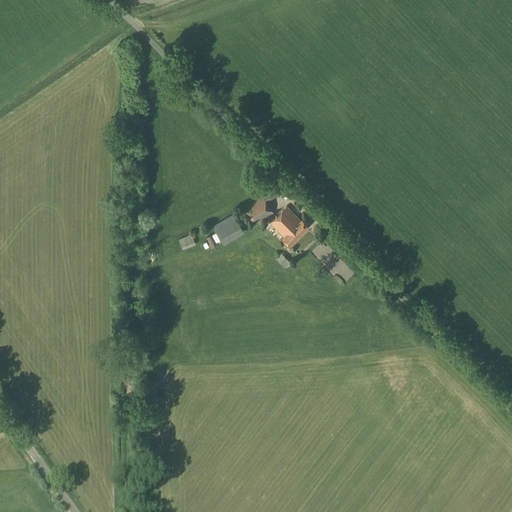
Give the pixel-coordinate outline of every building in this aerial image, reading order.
[(254,226),(273,214),(266,202),(279,195),(272,185),(260,192),(263,197),(244,208),(254,226)] [(289,245),(308,225),(302,219),(300,221),(286,206),(270,222),(284,237),(283,238),(289,245)] [(213,226),(224,244),(245,232),(234,214),(213,226)] [(183,250),(196,245),(192,234),(179,239),(183,250)] [(285,269),(291,263),(281,253),(275,259),(285,269)]
